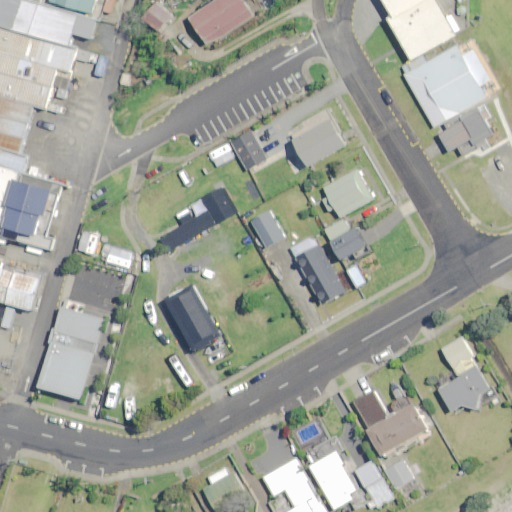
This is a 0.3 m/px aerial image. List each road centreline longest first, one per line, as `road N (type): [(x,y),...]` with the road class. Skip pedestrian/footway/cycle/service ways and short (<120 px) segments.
road 1 (tertiary): [(0,424),(113,451),(171,446),(477,275)]
road 2 (residential): [(338,38),(477,275)]
